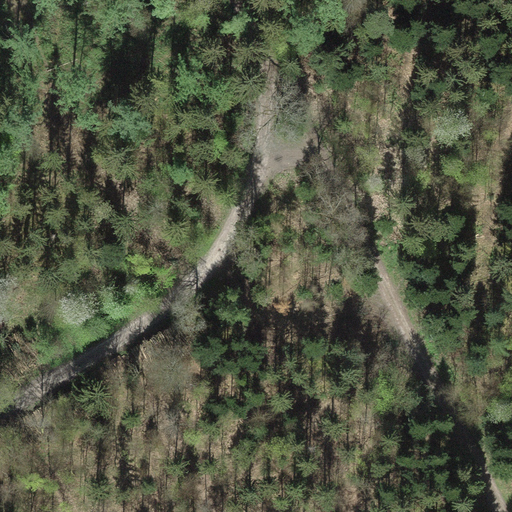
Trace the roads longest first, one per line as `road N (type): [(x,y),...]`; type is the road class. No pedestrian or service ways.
road 1 (track): [(497,511),(237,0)]
road 2 (track): [(0,416),(111,348),(214,255),(251,188),(265,59)]
